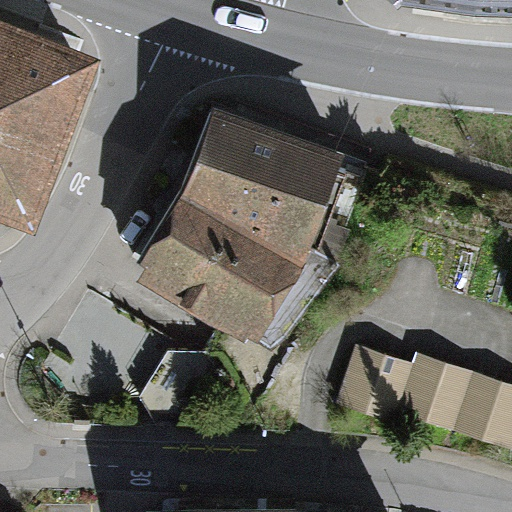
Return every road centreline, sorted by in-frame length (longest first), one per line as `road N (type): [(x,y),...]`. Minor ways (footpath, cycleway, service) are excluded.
road 1 (residential): [(499,511),(382,479),(96,467),(0,442)]
road 2 (unclassified): [(0,311),(58,246),(170,13)]
road 3 (primary): [(273,41),(511,79)]
